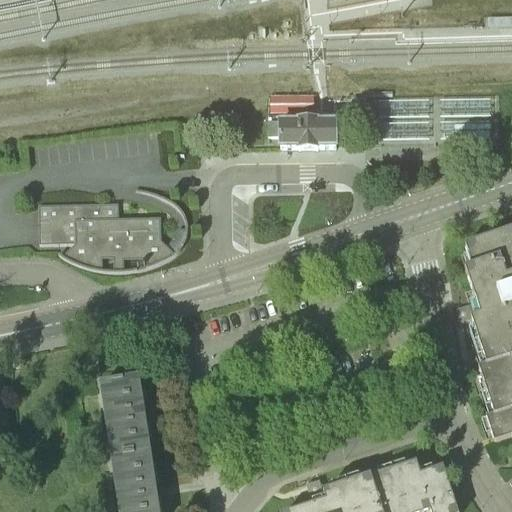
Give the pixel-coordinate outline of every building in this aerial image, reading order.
[(444,98),(447,140),(496,137),(493,94),(444,98)] [(274,99),(274,117),(318,116),(318,98),(274,99)] [(280,124),(280,152),(336,152),(335,123),(317,123),(317,117),(294,117),(294,123),(280,124)] [(178,255),(184,245),(187,232),(185,221),(180,213),(174,207),(161,199),(149,195),(135,192),(134,193),(146,196),(154,199),(164,203),(172,207),(180,216),(184,224),(185,232),(176,232),(166,251),(160,245),(159,222),(117,223),(117,207),(37,209),(38,248),(74,247),(62,260),(58,257),(57,258),(67,265),(78,270),(91,274),(107,276),(122,276),(137,274),(145,272),(157,268),(168,262),(178,255)] [(511,233),(465,249),(472,271),(464,274),(476,307),(466,310),(468,319),(472,317),(474,322),(471,323),(486,368),(478,371),(494,417),(486,420),(494,444),(511,437),(511,233)] [(100,389),(112,463),(148,457),(144,425),(142,416),(138,383),(100,389)] [(112,463),(119,511),(156,511),(154,498),(153,490),(148,457),(112,463)] [(455,511),(442,471),(419,479),(415,466),(322,497),(323,500),(319,502),(317,498),(309,500),(313,511),(309,511),(455,511)]
